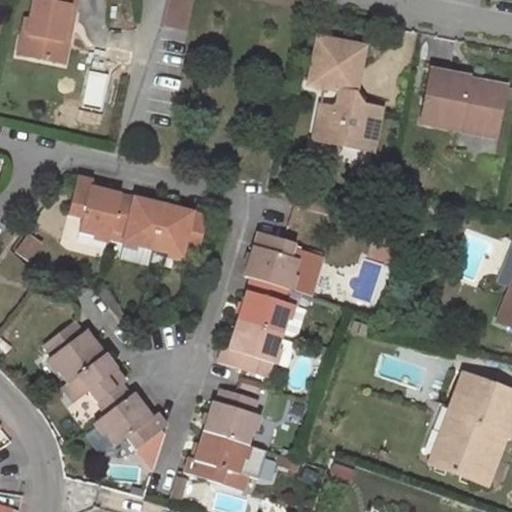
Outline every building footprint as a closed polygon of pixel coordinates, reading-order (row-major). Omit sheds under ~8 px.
[(75,0),(38,0),(38,2),(32,1),(24,37),(30,37),(25,58),(63,65),(67,44),(60,42),(68,7),(74,9),(75,0)] [(67,44),(74,9),(68,7),(60,42),(67,44)] [(15,56),(25,58),(30,37),(24,37),(19,35),(15,56)] [(316,107),(312,128),(323,129),(320,143),(370,153),(378,110),(361,107),(351,98),(361,50),(314,40),(305,89),(330,94),(334,99),(332,109),(328,111),(316,107)] [(466,82),(428,75),(420,124),(495,137),(502,96),(465,90),(466,82)] [(503,88),(466,82),(465,90),(502,96),(503,88)] [(310,141),(320,143),(323,129),(312,128),(310,141)] [(89,187),(90,182),(76,178),(68,215),(82,218),(78,233),(108,240),(110,233),(120,194),(89,187)] [(164,205),(120,194),(110,233),(121,236),(120,243),(153,251),(164,205)] [(322,206),(300,201),(298,208),(320,213),(322,206)] [(207,215),(164,205),(153,251),(182,259),(184,251),(197,254),(207,215)] [(121,236),(110,233),(108,240),(120,243),(121,236)] [(256,233),(242,277),(249,280),(288,291),(298,260),(290,258),(294,244),(256,233)] [(511,273),(511,240),(501,269),(511,273)] [(149,264),(153,251),(120,243),(118,257),(149,264)] [(511,278),(496,319),(511,325),(511,278)] [(249,280),(237,319),(280,333),(289,304),(284,303),(288,291),(249,280)] [(237,319),(228,349),(221,347),(216,361),(256,373),(260,360),(271,364),(280,333),(237,319)] [(68,383),(105,354),(86,329),(83,332),(73,320),(42,343),(52,355),(48,357),(68,383)] [(86,391),(104,415),(133,392),(105,354),(68,383),(62,387),(73,402),(86,391)] [(267,377),(271,364),(260,360),(256,373),(267,377)] [(493,430),(502,434),(509,436),(511,429),(511,391),(461,372),(430,461),(475,477),(493,430)] [(217,389),(204,430),(247,444),(257,416),(252,414),(256,401),(217,389)] [(313,398),(315,391),(308,389),(305,395),(313,398)] [(133,392),(104,415),(96,421),(115,446),(124,440),(133,451),(166,424),(158,413),(152,417),(133,392)] [(204,430),(194,460),(187,457),(182,472),(242,490),(247,476),(237,473),(247,444),(204,430)] [(484,480),(502,434),(493,430),(475,477),(484,480)]
